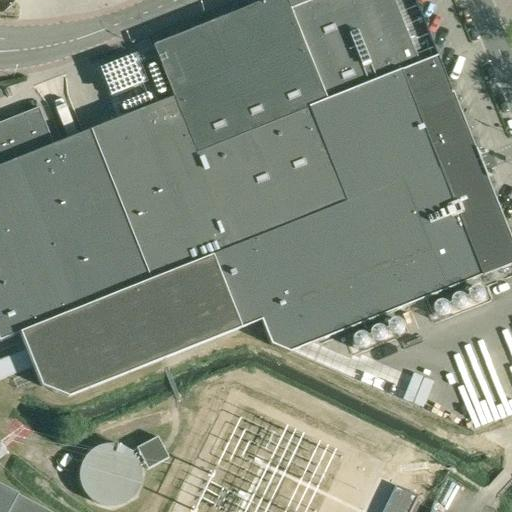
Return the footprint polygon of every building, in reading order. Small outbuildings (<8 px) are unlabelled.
[(178,176),(441,70),(437,57),(414,0),(267,0),(152,46),(173,98),(53,146),(38,108),(0,123),(0,340),(19,333),(26,350),(0,360),(0,511),(49,511),(0,485),(0,379),(32,367),(40,387),(67,397),(254,323),(208,251),(178,176)] [(471,144),(441,70),(178,176),(208,251),(471,144)] [(511,264),(511,244),(471,144),(208,251),(254,323),(259,321),(268,344),(287,352),(511,264)] [(466,345),(477,380),(504,371),(492,337),(466,345)] [(168,458),(157,437),(135,448),(147,469),(168,458)] [(384,511),(411,511),(419,497),(397,486),(384,511)]
